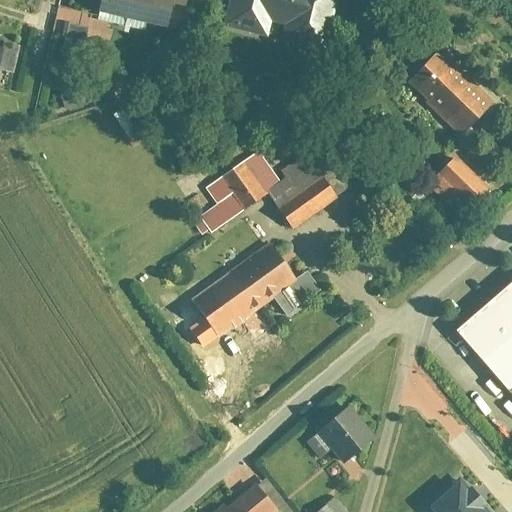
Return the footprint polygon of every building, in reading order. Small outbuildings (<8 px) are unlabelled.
[(153,33),(159,6),(176,10),(178,0),(86,0),(82,18),(153,33)] [(346,0),(232,0),(228,23),(339,42),(346,0)] [(0,52),(0,77),(6,79),(12,55),(0,52)] [(490,112),(433,66),(407,100),(464,145),(490,112)] [(263,194),(288,232),(349,191),(324,154),(263,194)] [(232,164),(209,180),(233,215),(256,199),(232,164)] [(441,167),(424,189),(463,219),(480,196),(441,167)] [(181,305),(208,341),(285,283),(259,248),(181,305)] [(269,302),(282,321),(314,299),(301,280),(269,302)] [(511,282),(445,334),(493,395),(497,392),(511,408),(511,282)] [(134,293),(146,313),(158,306),(146,286),(134,293)] [(336,410),(307,440),(337,469),(366,439),(336,410)] [(505,511),(476,478),(444,505),(450,511),(505,511)] [(268,511),(252,490),(222,511),(220,511),(268,511)]
